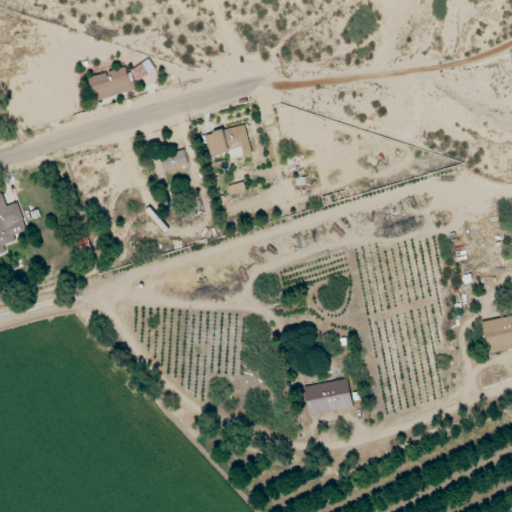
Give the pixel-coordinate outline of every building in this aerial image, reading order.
[(155,72),(150,61),(131,70),(136,81),(155,72)] [(134,91),(127,68),(89,79),(96,102),(134,91)] [(252,155),(245,126),(206,135),(211,157),(229,153),(231,161),(252,155)] [(163,170),(188,166),(186,151),(161,155),(163,170)] [(0,255),(7,254),(4,246),(16,242),(14,235),(27,232),(18,203),(6,207),(3,195),(0,195),(0,255)] [(489,355),(511,351),(511,316),(484,321),(489,355)] [(306,413),(348,405),(342,377),(300,385),(306,413)]
